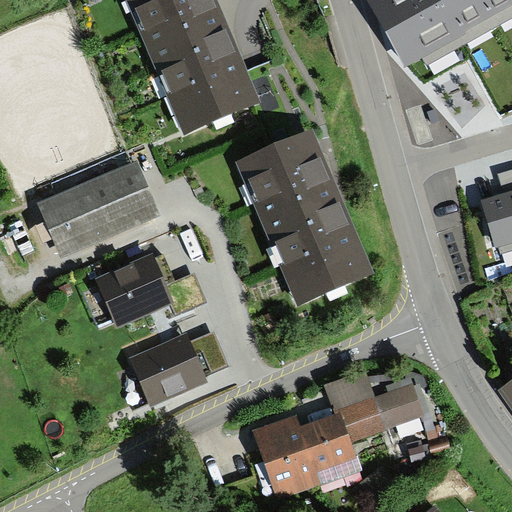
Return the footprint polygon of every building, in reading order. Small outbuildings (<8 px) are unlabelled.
[(223,28),(210,0),(126,0),(187,140),(258,110),(223,28)] [(511,0),(368,0),(369,0),(412,71),(511,10),(511,0)] [(338,199),(313,139),(237,171),(296,311),(372,279),(338,199)] [(137,165),(39,208),(63,262),(160,220),(137,165)] [(484,203),(499,249),(511,244),(511,172),(509,173),(498,177),(505,196),(484,203)] [(153,258),(96,282),(116,330),(155,314),(172,306),(176,316),(205,304),(194,277),(175,285),(163,257),(154,261),(153,258)] [(169,346),(131,362),(152,411),(207,387),(203,377),(227,367),(213,336),(191,345),(188,338),(169,346)] [(365,374),(324,388),(335,420),(341,418),(350,445),(424,419),(413,388),(375,401),(365,374)] [(511,387),(501,395),(511,412),(511,387)] [(296,419),(253,433),(276,501),(360,473),(350,445),(341,418),(335,420),(300,431),(296,419)] [(385,472),(359,490),(371,508),(397,491),(385,472)]
